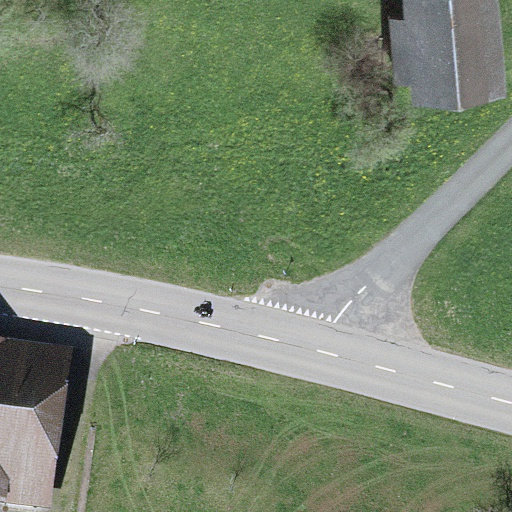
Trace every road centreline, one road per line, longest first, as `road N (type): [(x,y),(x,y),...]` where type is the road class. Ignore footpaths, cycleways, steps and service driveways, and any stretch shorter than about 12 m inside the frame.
road 1 (tertiary): [(0,283),(310,346)]
road 2 (unclassified): [(310,346),(511,141)]
road 3 (tertiary): [(310,346),(511,402)]
